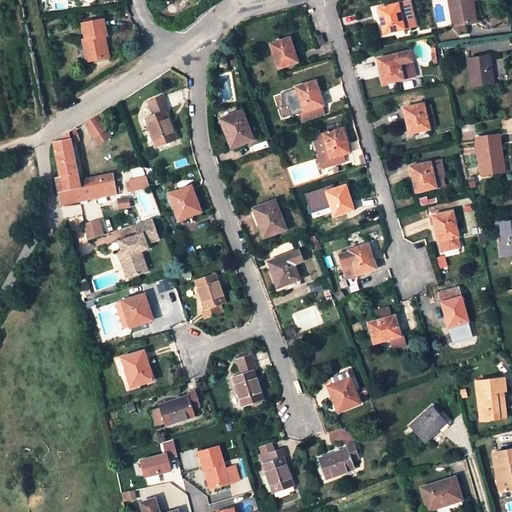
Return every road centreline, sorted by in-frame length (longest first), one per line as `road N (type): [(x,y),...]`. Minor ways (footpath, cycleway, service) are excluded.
road 1 (residential): [(267,325),(202,151),(198,39)]
road 2 (residential): [(406,266),(328,0)]
road 3 (unclassified): [(42,134),(48,216),(0,301)]
road 4 (unclassified): [(42,134),(171,55)]
